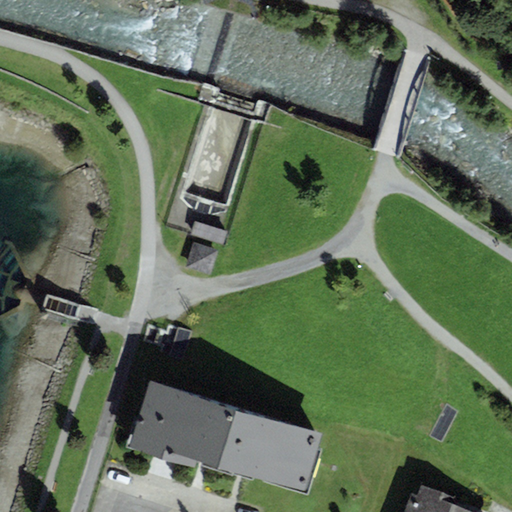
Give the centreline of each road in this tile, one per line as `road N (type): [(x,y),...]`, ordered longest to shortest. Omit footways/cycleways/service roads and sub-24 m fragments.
road 1 (track): [(356,238),(425,331),(511,403)]
road 2 (track): [(356,238),(318,259),(173,296),(144,296)]
